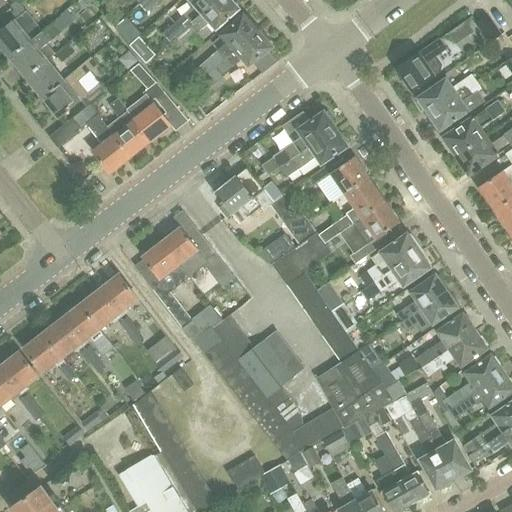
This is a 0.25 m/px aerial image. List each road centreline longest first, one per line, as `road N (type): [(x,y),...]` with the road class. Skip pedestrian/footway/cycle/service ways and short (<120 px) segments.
road 1 (residential): [(63,257),(333,56)]
road 2 (residential): [(511,311),(333,56)]
